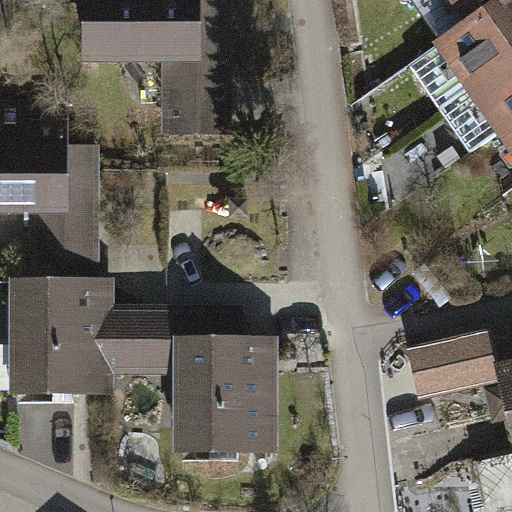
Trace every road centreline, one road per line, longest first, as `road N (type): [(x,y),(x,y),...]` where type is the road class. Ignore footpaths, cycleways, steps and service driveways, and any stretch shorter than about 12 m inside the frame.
road 1 (residential): [(12,0),(0,13),(0,480),(73,511)]
road 2 (residential): [(308,0),(372,511)]
